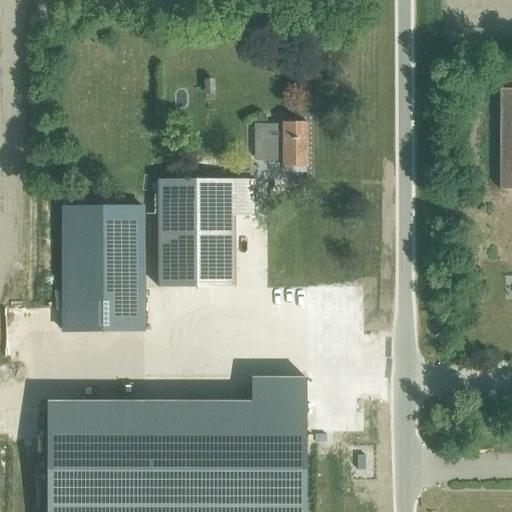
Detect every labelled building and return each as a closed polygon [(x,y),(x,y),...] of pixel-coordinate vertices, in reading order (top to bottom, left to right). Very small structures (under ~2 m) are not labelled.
[(511,89),(499,90),(499,191),(511,191),(511,89)] [(283,168),(307,168),(307,123),(283,123),(283,125),(266,125),(267,160),(283,160),(283,168)] [(234,217),(254,217),(254,181),(158,181),(159,289),(235,289),(234,217)] [(62,334),(145,333),(144,207),(62,207),(62,334)] [(305,511),(306,379),(251,379),(251,407),(225,407),(225,403),(47,403),(46,511),(305,511)] [(238,395),(238,405),(248,405),(248,395),(238,395)]
